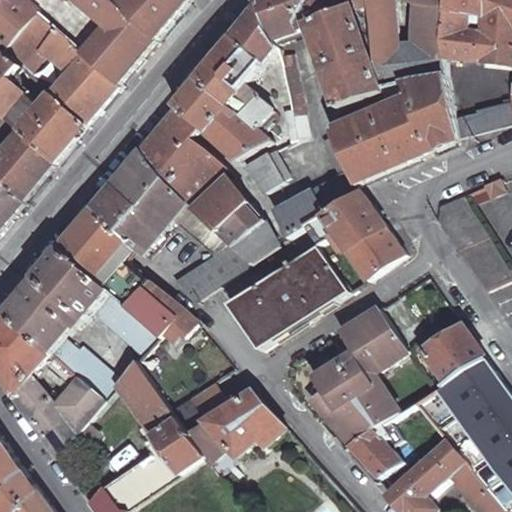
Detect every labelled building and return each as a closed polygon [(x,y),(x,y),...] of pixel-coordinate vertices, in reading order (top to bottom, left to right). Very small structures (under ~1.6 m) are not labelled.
[(127,87),(164,43),(114,0),(0,0),(0,39),(13,51),(45,16),(58,0),(78,0),(113,29),(107,37),(102,32),(99,36),(104,40),(91,55),(127,87)] [(114,0),(164,43),(199,0),(114,0)] [(263,0),(259,5),(263,14),(264,11),(277,42),(282,47),(285,46),(284,42),(316,30),(346,112),(390,95),(388,90),(385,79),(361,13),(365,10),(370,16),(378,12),(376,0),(375,0),(263,0)] [(385,79),(388,90),(409,86),(451,77),(449,70),(449,61),(448,47),(453,0),(419,0),(419,46),(403,47),(402,20),(403,0),(376,0),(378,12),(385,79)] [(490,21),(492,0),(453,0),(448,47),(449,61),(485,64),(489,36),(474,34),(478,20),(490,21)] [(511,0),(492,0),(490,21),(489,36),(485,64),(511,67),(511,0)] [(264,11),(263,14),(242,39),(270,66),(274,62),(277,66),(281,61),(285,81),(292,80),(288,58),(287,53),(282,47),(277,42),(264,11)] [(94,128),(127,87),(91,55),(45,16),(13,51),(9,55),(22,67),(39,48),(75,76),(57,95),(94,128)] [(75,149),(94,128),(57,95),(56,97),(22,67),(9,55),(13,51),(0,39),(0,114),(11,124),(32,100),(46,111),(24,136),(61,167),(75,149)] [(270,66),(242,39),(224,60),(251,90),(270,66)] [(298,58),(288,58),(292,80),(297,110),(302,141),(316,141),(298,58)] [(251,90),(224,60),(207,81),(236,109),(251,90)] [(413,99),(342,131),(341,136),(365,188),(464,146),(463,141),(459,119),(456,110),(458,110),(451,77),(409,86),(413,99)] [(236,109),(207,81),(184,110),(205,131),(240,163),(274,145),(265,136),(236,109)] [(278,113),(251,90),(236,109),(265,136),(275,130),(272,126),(274,121),(278,113)] [(463,141),(511,127),(511,105),(483,111),(483,115),(459,119),(463,141)] [(197,141),(205,131),(184,110),(146,155),(192,206),(202,196),(203,197),(229,169),(197,141)] [(295,144),(302,141),(297,110),(289,113),(295,144)] [(0,162),(0,180),(29,205),(61,167),(24,136),(1,164),(0,162)] [(365,188),(341,136),(327,142),(343,177),(280,212),(294,240),(310,230),(369,194),(365,188)] [(229,281),(256,263),(238,247),(224,235),(201,215),(196,211),(192,206),(146,155),(119,189),(170,234),(178,224),(202,244),(218,250),(222,254),(208,264),(229,281)] [(262,180),(270,195),(289,181),(274,155),(248,168),(262,180)] [(0,239),(29,205),(0,180),(0,239)] [(233,180),(201,215),(224,235),(254,203),(233,180)] [(141,252),(149,258),(170,234),(119,189),(98,214),(133,245),(141,252)] [(412,256),(369,194),(310,230),(325,250),(343,239),(375,282),(412,256)] [(443,225),(491,293),(511,282),(511,268),(469,197),(445,208),(443,225)] [(238,247),(270,222),(254,203),(224,235),(238,247)] [(133,310),(154,284),(130,264),(115,283),(108,276),(133,245),(98,214),(65,252),(113,294),(133,310)] [(256,263),(283,247),(270,222),(238,247),(256,263)] [(356,294),(325,250),(226,313),(263,355),(356,294)] [(113,294),(65,252),(41,282),(85,320),(90,324),(113,294)] [(199,302),(229,281),(208,264),(179,285),(199,302)] [(85,320),(41,282),(11,318),(54,356),(85,320)] [(198,320),(154,284),(133,310),(165,338),(168,335),(176,342),(184,335),(189,339),(202,325),(198,320)] [(296,390),(350,451),(355,447),(392,423),(406,413),(380,376),(413,352),(385,309),(298,368),(296,390)] [(54,356),(11,318),(0,331),(0,371),(19,398),(37,378),(54,356)] [(429,354),(452,387),(491,359),(467,326),(429,354)] [(127,384),(141,366),(101,333),(88,350),(127,384)] [(509,511),(511,508),(511,475),(497,485),(467,449),(481,438),(495,455),(511,441),(511,388),(491,359),(452,387),(421,407),(446,437),(451,442),(509,511)] [(178,481),(210,457),(194,436),(196,435),(178,410),(143,364),(141,366),(127,384),(123,388),(160,436),(149,446),(161,461),(178,481)] [(37,378),(19,398),(63,459),(109,404),(84,380),(82,382),(59,407),(37,378)] [(234,408),(218,384),(178,410),(196,435),(234,408)] [(292,431),(258,393),(234,408),(196,435),(194,436),(210,457),(224,476),(263,441),(271,448),(292,431)] [(407,441),(392,423),(355,447),(385,479),(407,466),(418,454),(415,450),(403,458),(393,448),(397,443),(400,447),(407,441)] [(0,491),(26,465),(4,434),(0,437),(0,491)] [(445,448),(451,442),(446,437),(441,443),(445,448)] [(390,495),(404,511),(440,511),(442,511),(431,496),(453,478),(482,511),(509,511),(451,442),(445,448),(390,495)] [(135,511),(178,481),(161,461),(108,498),(97,508),(100,511),(135,511)] [(40,484),(26,465),(0,491),(0,497),(10,511),(18,511),(23,507),(22,505),(40,484)] [(59,511),(40,484),(22,505),(23,507),(27,511),(59,511)] [(0,511),(10,511),(0,497),(0,511)]
